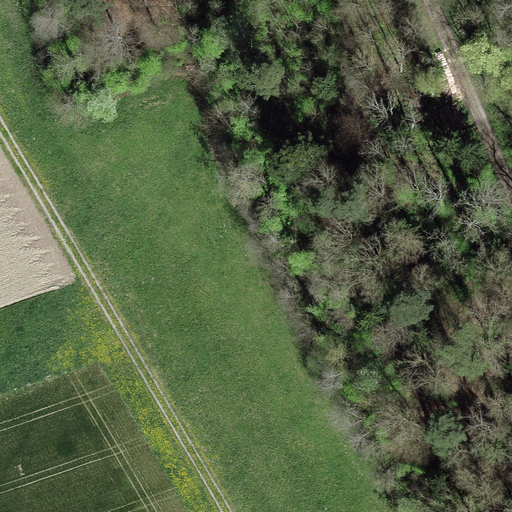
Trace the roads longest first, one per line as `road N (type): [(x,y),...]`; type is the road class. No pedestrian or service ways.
road 1 (track): [(222,511),(0,130)]
road 2 (track): [(427,0),(511,201)]
